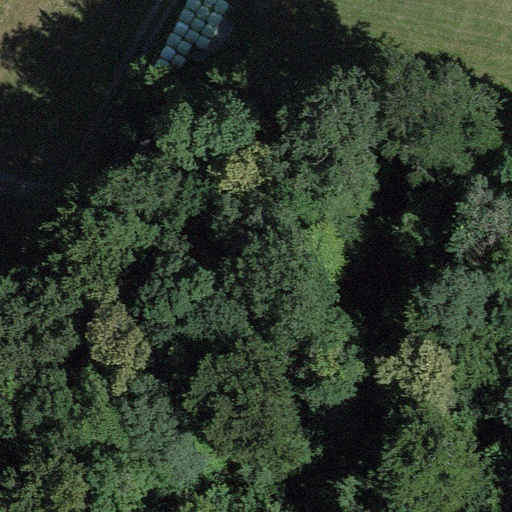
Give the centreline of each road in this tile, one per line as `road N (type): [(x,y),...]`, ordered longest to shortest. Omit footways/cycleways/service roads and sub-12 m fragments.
road 1 (track): [(511,155),(156,174),(0,467)]
road 2 (track): [(0,181),(52,175),(159,0)]
